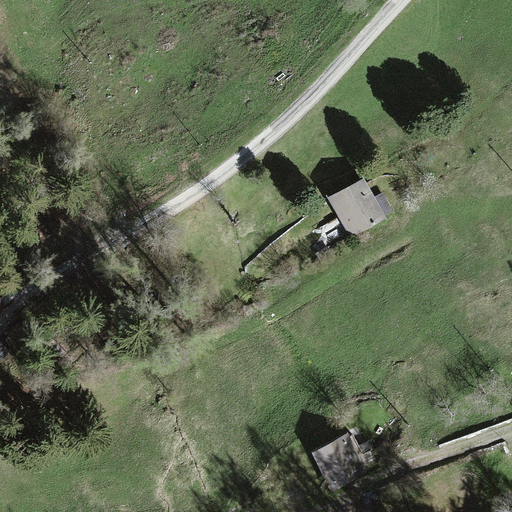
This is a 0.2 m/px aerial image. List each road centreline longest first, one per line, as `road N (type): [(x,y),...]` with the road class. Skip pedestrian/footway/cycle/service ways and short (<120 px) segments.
road 1 (unclassified): [(399,0),(301,104),(208,183),(0,311)]
road 2 (track): [(312,511),(493,446)]
